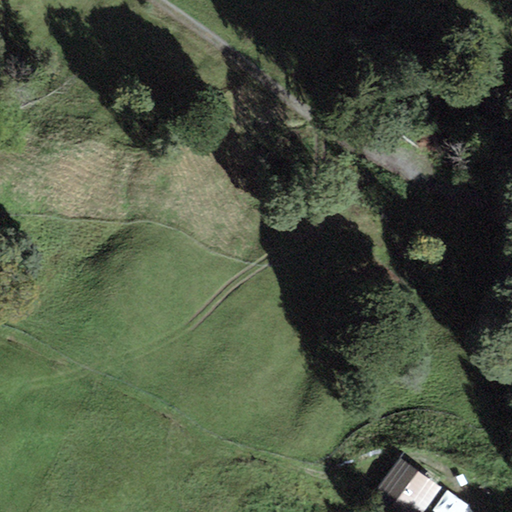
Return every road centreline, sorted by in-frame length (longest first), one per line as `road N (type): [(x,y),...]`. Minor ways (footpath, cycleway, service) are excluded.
road 1 (track): [(485,511),(454,472),(409,453),(372,457),(345,474),(298,467),(0,332)]
road 2 (track): [(146,0),(311,113),(448,190),(511,205)]
